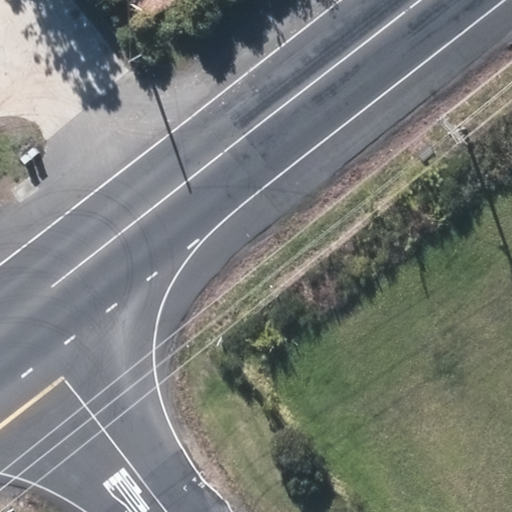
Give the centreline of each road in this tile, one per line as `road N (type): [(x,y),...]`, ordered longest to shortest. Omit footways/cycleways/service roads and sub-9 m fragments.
road 1 (secondary): [(5,318),(432,0)]
road 2 (unclassified): [(166,511),(5,318)]
